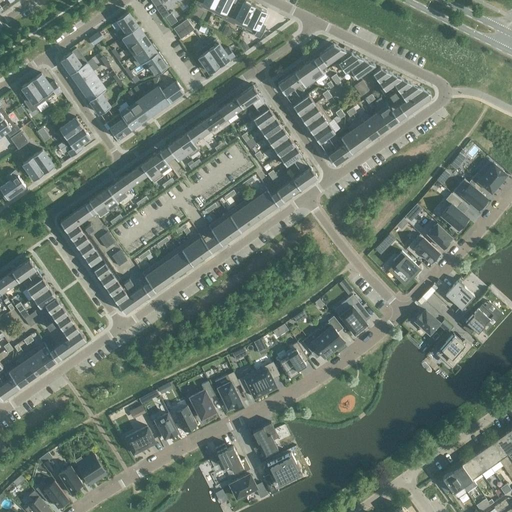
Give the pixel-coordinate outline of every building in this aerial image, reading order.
[(198,0),(195,5),(201,8),(202,7),(213,12),(218,0),(198,0)] [(231,0),(218,0),(213,12),(223,17),(222,19),(228,21),(233,11),(228,8),(231,0)] [(245,1),(239,13),(233,11),(228,21),(234,24),(235,23),(245,28),(256,6),(245,1)] [(162,4),(156,7),(163,17),(169,13),(162,4)] [(267,11),(256,6),(245,28),(255,33),(254,34),(261,37),(266,27),(260,24),(267,11)] [(128,12),(117,19),(124,29),(120,33),(122,36),(127,33),(138,26),(128,12)] [(187,19),(182,22),(185,28),(191,24),(187,19)] [(194,29),(191,24),(185,28),(189,33),(194,29)] [(144,35),(138,26),(127,33),(122,36),(129,46),(144,35)] [(222,33),(229,37),(232,30),(225,27),(222,33)] [(151,43),(144,35),(129,46),(135,54),(151,43)] [(216,39),(206,46),(220,66),(235,55),(229,47),(224,51),(216,39)] [(157,52),(151,43),(135,54),(141,64),(146,60),(157,52)] [(352,53),(334,44),(324,51),(330,61),(337,56),(340,60),(340,61),(352,53)] [(220,66),(206,46),(196,53),(210,73),(220,66)] [(82,65),(72,51),(61,59),(71,73),(82,65)] [(330,61),(324,51),(319,54),(326,64),(330,61)] [(167,66),(157,52),(146,60),(156,74),(167,66)] [(363,58),(352,53),(340,61),(340,60),(338,62),(345,72),(347,70),(363,58)] [(324,73),(314,58),(304,65),(315,79),(324,73)] [(375,64),(363,58),(347,70),(354,80),(375,64)] [(93,71),(86,62),(82,65),(71,73),(77,82),(93,71)] [(315,79),(304,65),(295,71),(302,81),(298,83),(301,88),(305,86),(315,79)] [(430,92),(380,67),(370,74),(384,94),(393,88),(395,90),(389,95),(393,100),(399,95),(400,98),(396,101),(405,114),(431,96),(430,92)] [(99,80),(93,71),(77,82),(84,91),(99,80)] [(302,81),(295,71),(290,74),(297,84),(298,83),(302,81)] [(41,73),(32,80),(46,100),(55,93),(56,95),(62,91),(55,81),(50,84),(41,73)] [(297,84),(290,74),(278,83),(293,105),(302,98),(294,86),(297,84)] [(46,100),(32,80),(22,86),(30,98),(25,102),(32,111),(37,108),(36,106),(46,100)] [(106,89),(99,80),(84,91),(90,99),(100,92),(101,92),(106,89)] [(184,91),(177,80),(163,90),(162,90),(170,101),(184,91)] [(363,80),(354,86),(362,96),(370,90),(363,80)] [(163,90),(159,85),(150,92),(161,107),(170,101),(162,90),(163,90)] [(253,85),(240,94),(247,104),(251,101),(259,113),(259,114),(269,107),(253,85)] [(100,92),(90,99),(100,114),(110,106),(101,92),(100,92)] [(161,107),(150,92),(141,98),(152,114),(161,107)] [(247,104),(240,94),(236,97),(243,107),(247,104)] [(308,94),(302,98),(293,105),(299,114),(315,103),(308,94)] [(243,107),(236,97),(219,109),(226,118),(243,107)] [(149,116),(138,100),(129,106),(140,122),(149,116)] [(399,119),(386,100),(376,108),(378,111),(389,125),(399,119)] [(318,101),(315,103),(299,114),(306,124),(325,110),(318,101)] [(140,122),(129,106),(120,113),(123,118),(124,118),(131,128),(140,122)] [(275,116),(269,107),(259,114),(259,113),(255,116),(253,118),(260,127),(275,116)] [(226,118),(219,109),(203,120),(210,130),(226,118)] [(331,120),(325,110),(306,124),(313,133),(328,122),(331,120)] [(378,111),(369,117),(380,132),(389,125),(378,111)] [(123,118),(120,113),(106,123),(117,138),(131,128),(124,118),(123,118)] [(367,114),(357,120),(370,139),(380,132),(369,117),(367,114)] [(14,125),(7,115),(0,120),(0,134),(6,131),(10,136),(19,129),(16,124),(14,125)] [(282,126),(275,116),(260,127),(257,129),(263,139),(282,126)] [(76,117),(65,125),(61,120),(51,127),(55,132),(56,131),(63,140),(83,126),(76,117)] [(210,130),(203,120),(186,132),(193,142),(193,141),(210,130)] [(370,139),(357,120),(348,127),(350,131),(350,130),(361,145),(370,139)] [(328,122),(313,133),(319,142),(329,136),(335,132),(328,122)] [(46,131),(43,126),(38,130),(41,135),(46,131)] [(90,136),(83,126),(63,140),(70,150),(68,151),(72,156),(82,149),(78,144),(90,136)] [(289,135),(282,126),(263,139),(270,148),(289,135)] [(350,130),(350,131),(341,137),(338,140),(341,145),(345,142),(352,152),(361,145),(350,130)] [(11,138),(15,143),(25,136),(21,131),(11,138)] [(193,142),(186,132),(177,139),(187,153),(190,157),(199,150),(193,141),(193,142)] [(295,144),(289,135),(270,148),(277,158),(280,156),(279,155),(295,144)] [(28,141),(25,136),(15,143),(18,148),(28,141)] [(329,136),(319,142),(334,164),(347,155),(340,145),(337,147),(329,136)] [(187,153),(177,139),(167,145),(178,160),(187,153)] [(345,142),(341,145),(340,145),(347,155),(352,152),(345,142)] [(302,154),(295,144),(279,155),(280,156),(286,165),(287,165),(292,161),(292,160),(302,154)] [(42,149),(33,156),(44,172),(54,165),(42,149)] [(170,165),(160,151),(150,157),(161,172),(170,165)] [(317,176),(302,154),(292,160),(292,161),(301,173),(298,175),(304,185),(317,176)] [(44,172),(33,156),(23,163),(35,179),(44,172)] [(163,176),(161,172),(150,157),(141,164),(148,174),(147,174),(153,182),(163,176)] [(492,192),(507,174),(493,162),(482,176),(477,172),(469,181),(478,189),(482,184),(492,192)] [(148,174),(141,164),(124,176),(131,185),(147,174),(148,174)] [(26,185),(14,170),(6,175),(10,180),(0,187),(0,191),(6,199),(26,185)] [(304,185),(298,175),(293,178),(300,188),(304,185)] [(131,185),(124,176),(108,187),(115,197),(131,185)] [(300,188),(293,178),(276,190),(283,200),(300,188)] [(468,200),(478,208),(479,207),(483,208),(487,202),(486,199),(487,198),(470,183),(465,189),(459,184),(452,193),(462,201),(464,203),(468,200)] [(278,203),(265,185),(256,192),(268,210),(278,203)] [(115,197),(108,187),(98,194),(109,209),(119,202),(115,197)] [(268,210),(256,192),(246,199),(259,217),(268,210)] [(446,198),(451,203),(441,214),(458,229),(468,217),(457,207),(462,201),(452,193),(451,192),(446,198)] [(109,209),(98,194),(89,201),(99,216),(109,209)] [(259,217),(246,199),(237,205),(250,223),(259,217)] [(93,212),(86,203),(60,221),(67,230),(78,222),(78,223),(81,221),(87,217),(93,212)] [(250,223),(237,205),(228,212),(241,230),(250,223)] [(409,211),(405,216),(411,221),(415,216),(409,211)] [(241,230),(228,212),(218,218),(231,237),(241,230)] [(231,237),(218,218),(209,225),(222,243),(231,237)] [(85,227),(81,221),(78,223),(78,222),(67,230),(91,264),(104,255),(88,232),(94,228),(91,223),(85,227)] [(427,233),(443,248),(444,247),(449,242),(449,241),(448,240),(452,237),(437,222),(427,233)] [(212,250),(199,232),(189,239),(202,257),(212,250)] [(390,232),(384,237),(390,243),(395,237),(390,232)] [(438,251),(422,236),(413,245),(429,260),(431,259),(432,260),(438,254),(436,253),(438,251)] [(202,257),(189,239),(180,246),(193,264),(202,257)] [(193,264),(180,246),(170,252),(183,270),(193,264)] [(414,274),(420,268),(402,251),(393,260),(397,263),(391,269),(397,275),(396,275),(405,283),(412,276),(410,274),(412,272),(414,274)] [(183,270),(170,252),(161,259),(174,277),(183,270)] [(29,258),(17,267),(23,277),(27,274),(33,283),(43,277),(29,258)] [(123,282),(107,259),(94,269),(118,303),(129,295),(128,294),(131,293),(127,287),(133,283),(129,278),(123,282)] [(174,277),(161,259),(152,265),(165,283),(174,277)] [(165,283),(152,265),(142,272),(155,290),(165,283)] [(23,277),(17,267),(12,270),(19,280),(23,277)] [(19,280),(12,270),(0,278),(0,288),(2,292),(19,280)] [(49,286),(43,277),(33,283),(30,285),(27,287),(34,297),(49,286)] [(344,278),(339,282),(348,294),(353,290),(344,278)] [(457,280),(452,286),(445,294),(446,294),(462,309),(463,307),(473,296),(474,295),(464,286),(458,280),(457,280)] [(150,294),(143,284),(131,293),(128,294),(129,295),(118,303),(124,312),(150,294)] [(56,295),(49,286),(34,297),(40,307),(42,305),(45,304),(45,303),(56,295)] [(367,324),(358,313),(364,308),(353,294),(340,304),(345,311),(340,315),(355,334),(367,324)] [(80,329),(56,295),(45,303),(45,304),(42,305),(52,320),(46,324),(50,329),(56,325),(66,339),(68,337),(69,337),(80,329)] [(478,332),(494,314),(482,303),(465,321),(478,332)] [(460,307),(455,312),(461,317),(467,310),(464,307),(462,309),(460,307)] [(425,309),(422,313),(421,312),(415,319),(430,333),(439,322),(425,309)] [(445,320),(440,324),(448,331),(452,326),(445,320)] [(284,323),(273,330),(277,336),(288,329),(284,323)] [(322,333),(334,349),(344,340),(332,325),(322,333)] [(86,339),(80,329),(69,337),(68,337),(66,339),(54,347),(60,357),(86,339)] [(311,341),(324,357),(334,349),(322,333),(311,341)] [(452,335),(436,352),(437,353),(446,360),(450,356),(455,361),(456,362),(472,344),(471,343),(471,344),(464,338),(462,341),(454,333),(453,335),(452,335)] [(261,338),(254,341),(261,353),(267,350),(261,338)] [(57,359),(44,341),(34,348),(47,366),(57,359)] [(308,359),(297,341),(292,344),(295,349),(287,354),(288,356),(280,361),(290,377),(300,372),(298,369),(306,364),(305,361),(308,359)] [(244,347),(233,352),(236,359),(247,353),(244,347)] [(47,366),(34,348),(25,355),(38,373),(47,366)] [(38,373),(25,355),(15,361),(18,365),(18,364),(29,379),(38,373)] [(272,376),(279,373),(273,361),(255,370),(266,391),(277,386),(272,376)] [(18,364),(18,365),(8,371),(9,372),(5,374),(9,379),(12,376),(19,386),(29,379),(18,364)] [(266,391),(255,370),(237,379),(240,385),(243,390),(249,387),(254,397),(266,391)] [(242,403),(234,388),(240,385),(237,379),(234,372),(227,375),(230,381),(218,387),(223,397),(221,398),(225,406),(227,405),(228,408),(234,405),(235,406),(242,403)] [(0,394),(2,398),(15,389),(8,379),(5,382),(0,374),(0,394)] [(12,376),(9,379),(8,379),(15,389),(19,386),(12,376)] [(190,397),(201,418),(216,410),(209,398),(215,395),(208,381),(201,384),(204,390),(190,397)] [(156,389),(139,398),(142,403),(159,394),(156,389)] [(184,399),(171,405),(175,412),(174,412),(184,431),(197,424),(187,405),(184,399)] [(141,405),(135,408),(139,415),(145,412),(141,405)] [(153,425),(159,436),(163,434),(165,437),(169,435),(170,436),(177,432),(167,413),(155,419),(157,423),(153,425)] [(254,434),(250,436),(256,447),(261,444),(266,453),(278,447),(274,439),(279,437),(271,421),(253,430),(254,434)] [(147,425),(125,437),(133,452),(133,453),(134,453),(134,452),(142,448),(142,449),(147,446),(155,442),(156,441),(155,441),(147,425)] [(511,450),(511,441),(506,432),(497,439),(508,454),(511,450)] [(508,454),(497,439),(488,445),(499,460),(508,454)] [(242,463),(233,446),(227,448),(225,443),(215,448),(225,467),(230,465),(234,471),(243,466),(245,471),(250,468),(247,461),(242,463)] [(499,460),(488,445),(479,451),(490,466),(499,460)] [(490,466),(479,451),(470,457),(481,472),(490,466)] [(272,493),(278,490),(274,483),(300,470),(291,452),(267,464),(270,469),(268,470),(267,467),(266,467),(269,474),(263,477),(272,493)] [(81,456),(74,460),(90,484),(106,473),(94,453),(83,460),(81,456)] [(481,472),(470,457),(462,463),(472,478),(481,472)] [(54,468),(48,460),(43,463),(49,471),(54,468)] [(472,478),(462,463),(452,470),(462,485),(472,478)] [(72,493),(80,488),(79,486),(83,483),(71,465),(59,473),(72,493)] [(462,485),(452,470),(442,477),(453,492),(462,485)] [(21,474),(13,482),(17,486),(25,479),(21,474)] [(237,497),(256,487),(260,497),(267,493),(262,482),(255,485),(250,474),(243,477),(237,480),(230,484),(237,497)] [(69,499),(54,479),(44,487),(42,484),(36,488),(47,500),(51,497),(58,507),(69,499)] [(52,511),(53,511),(34,490),(29,495),(34,501),(25,509),(28,511),(52,511)]
